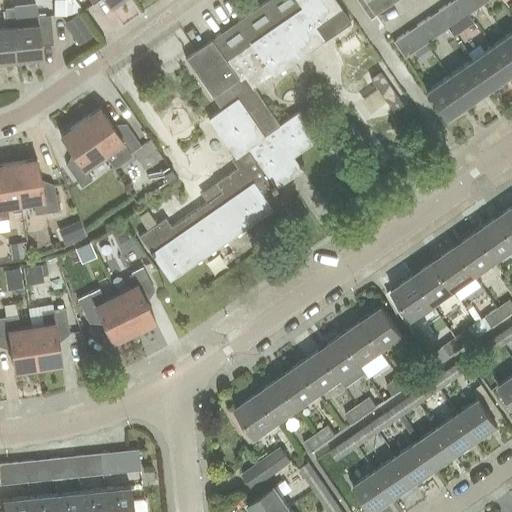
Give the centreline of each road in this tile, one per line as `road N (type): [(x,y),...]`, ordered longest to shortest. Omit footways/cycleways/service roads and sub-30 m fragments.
road 1 (residential): [(174,384),(511,156)]
road 2 (unclassified): [(0,125),(187,0)]
road 3 (residential): [(0,435),(89,421),(174,384)]
road 4 (residential): [(188,511),(174,384)]
